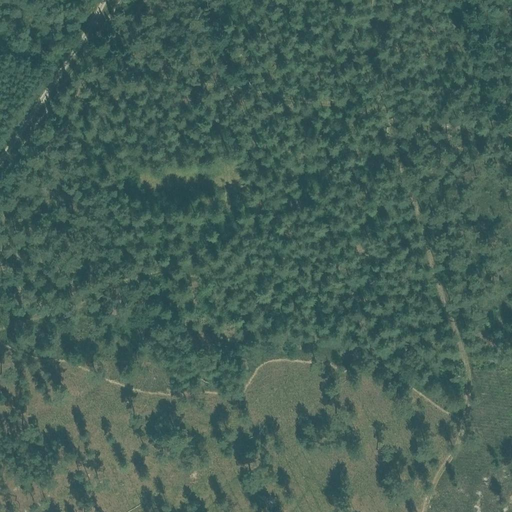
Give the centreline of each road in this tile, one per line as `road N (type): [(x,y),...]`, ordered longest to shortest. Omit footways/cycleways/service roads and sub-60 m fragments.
road 1 (unknown): [(143,0),(0,208)]
road 2 (track): [(0,174),(118,0)]
